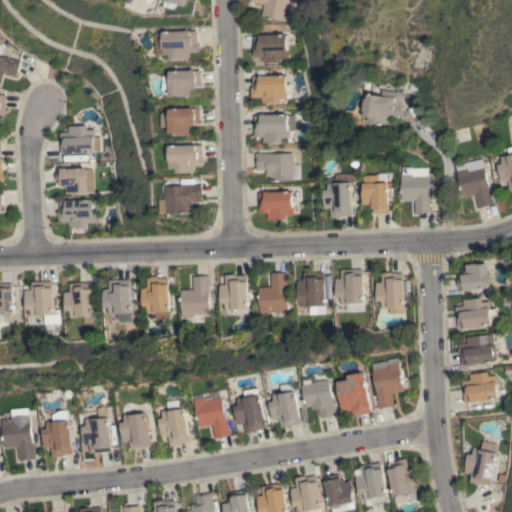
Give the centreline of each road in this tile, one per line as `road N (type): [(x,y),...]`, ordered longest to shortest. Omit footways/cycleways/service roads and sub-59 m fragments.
road 1 (residential): [(0,254),(476,241),(511,229)]
road 2 (residential): [(0,493),(431,429)]
road 3 (residential): [(430,240),(431,429),(452,511)]
road 4 (residential): [(229,244),(227,0)]
road 5 (residential): [(31,252),(27,140),(44,99)]
